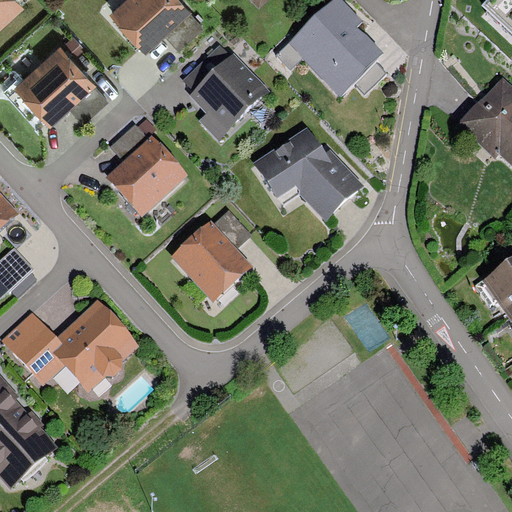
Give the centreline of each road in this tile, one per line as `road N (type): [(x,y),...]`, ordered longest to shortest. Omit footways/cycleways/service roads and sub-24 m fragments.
road 1 (residential): [(390,230),(243,357),(205,370),(172,350),(0,161)]
road 2 (residential): [(511,418),(400,261),(390,230)]
road 3 (track): [(57,511),(182,412),(205,370)]
road 4 (residential): [(390,230),(426,30)]
